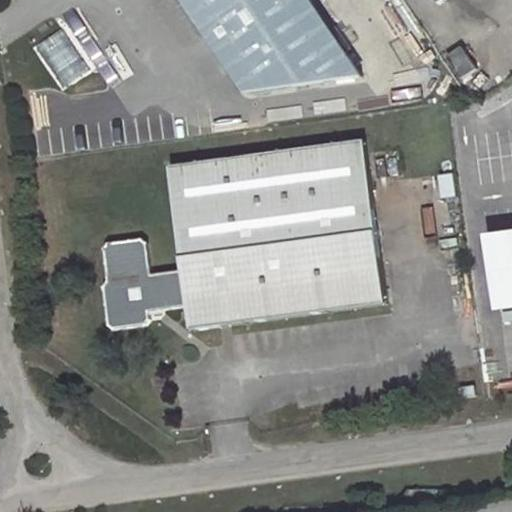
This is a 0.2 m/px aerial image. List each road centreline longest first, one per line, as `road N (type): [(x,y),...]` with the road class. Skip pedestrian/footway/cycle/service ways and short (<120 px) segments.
road 1 (unclassified): [(511,434),(113,485),(37,467)]
road 2 (residential): [(37,467),(8,383),(0,320)]
